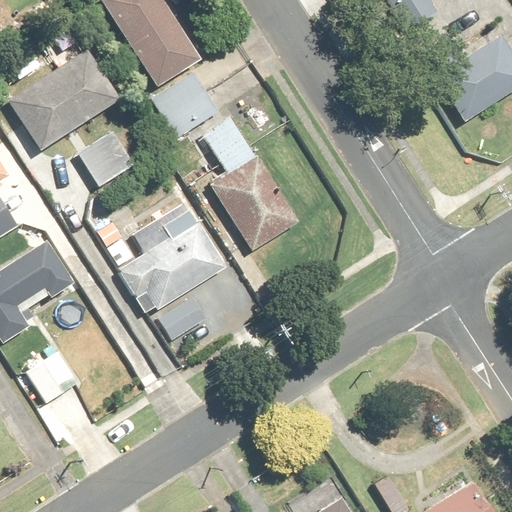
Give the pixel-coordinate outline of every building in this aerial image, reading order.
[(159,0),(100,0),(153,86),(196,59),(159,0)] [(431,15),(422,0),(383,0),(403,32),(431,15)] [(449,34),(417,54),(460,123),(511,90),(511,30),(509,27),(462,56),(449,34)] [(120,99),(82,46),(7,100),(44,153),(120,99)] [(28,52),(2,65),(12,83),(38,70),(28,52)] [(194,75),(150,102),(175,143),(219,115),(194,75)] [(228,122),(204,137),(225,172),(204,184),(247,255),(291,228),(228,122)] [(134,169),(109,130),(73,153),(98,192),(134,169)] [(0,240),(19,228),(0,198),(0,240)] [(221,272),(181,204),(130,235),(142,255),(115,270),(144,318),(221,272)] [(71,287),(42,245),(0,273),(0,338),(3,342),(28,325),(15,307),(45,287),(53,299),(71,287)] [(61,355),(26,375),(42,402),(77,382),(61,355)] [(491,511),(473,482),(426,511),(491,511)] [(347,511),(341,500),(319,511),(347,511)]
